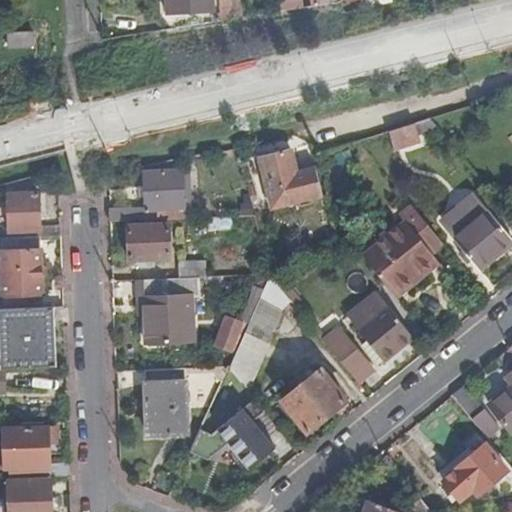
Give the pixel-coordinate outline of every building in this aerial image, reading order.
[(211,0),(166,0),(167,15),(212,13),(211,0)] [(8,46),(33,46),(34,32),(9,32),(8,46)] [(417,121),(391,128),(395,146),(421,139),(417,121)] [(275,205),(324,191),(317,163),(298,168),(292,148),(262,156),(275,205)] [(147,208),(111,210),(111,223),(188,219),(185,171),(146,174),(147,208)] [(61,238),(60,224),(40,224),(38,194),(9,194),(9,205),(1,206),(1,213),(9,213),(10,229),(39,228),(39,238),(61,238)] [(406,222),(366,254),(394,292),(435,259),(431,253),(443,244),(412,205),(400,214),(406,222)] [(511,236),(488,208),(453,236),(480,268),(511,241),(511,236)] [(148,260),(155,260),(172,260),(171,226),(130,227),(131,261),(148,260)] [(2,296),(41,295),(39,238),(0,239),(0,252),(1,272),(0,271),(0,279),(1,279),(2,296)] [(0,271),(1,272),(0,252),(0,309),(51,308),(63,307),(63,294),(41,295),(2,296),(1,279),(0,279),(0,271)] [(435,259),(394,292),(398,297),(440,265),(435,259)] [(182,279),(201,278),(208,278),(207,262),(181,263),(182,279)] [(250,325),(230,368),(249,392),(282,309),(292,300),(272,276),(265,292),(250,325)] [(146,298),(146,315),(147,343),(194,342),(192,297),(201,297),(201,278),(182,279),(139,280),(139,298),(146,298)] [(242,322),(250,325),(265,292),(254,289),(242,322)] [(368,341),(383,361),(413,338),(377,294),(362,305),(372,318),(359,329),(368,341)] [(372,318),(362,305),(349,315),(359,329),(372,318)] [(0,309),(0,324),(51,323),(51,308),(0,309)] [(242,323),(228,319),(217,347),(232,352),(242,323)] [(51,323),(0,324),(0,368),(2,369),(53,366),(51,323)] [(325,341),(358,383),(374,370),(341,329),(325,341)] [(383,361),(368,341),(362,345),(378,365),(383,361)] [(323,371),(285,402),(309,432),(347,402),(323,371)] [(511,386),(488,406),(502,422),(506,419),(511,425),(511,374),(507,379),(511,384),(511,386)] [(148,383),(149,433),(188,432),(187,382),(148,383)] [(453,395),(480,429),(492,419),(466,385),(453,395)] [(511,434),(511,432),(511,425),(506,419),(502,422),(511,434)] [(0,468),(4,469),(5,480),(70,477),(69,463),(51,464),(50,445),(49,427),(0,429),(0,468)] [(49,427),(50,445),(58,444),(57,427),(49,427)] [(206,450),(195,445),(183,473),(194,478),(193,480),(229,496),(249,452),(238,447),(234,454),(225,450),(223,453),(208,446),(206,450)] [(475,489),(479,493),(506,471),(486,447),(444,480),(458,498),(463,494),(465,496),(475,489)] [(8,511),(48,511),(48,482),(8,482),(8,511)] [(364,511),(432,511),(414,490),(406,511),(393,511),(367,503),(364,511)]
